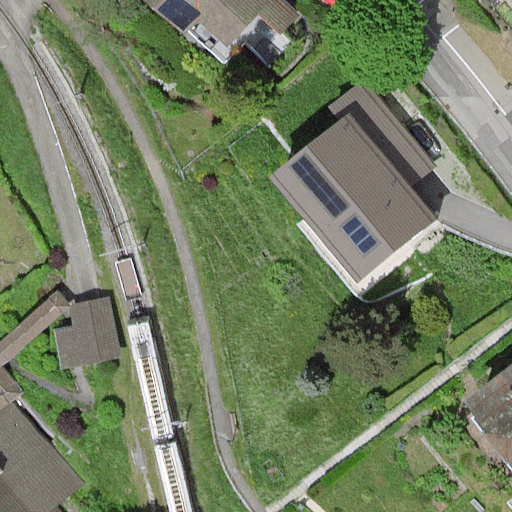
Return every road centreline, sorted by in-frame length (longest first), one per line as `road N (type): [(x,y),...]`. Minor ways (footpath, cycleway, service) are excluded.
road 1 (motorway): [(511,362),(112,0)]
road 2 (unclassified): [(383,0),(459,75),(511,144)]
